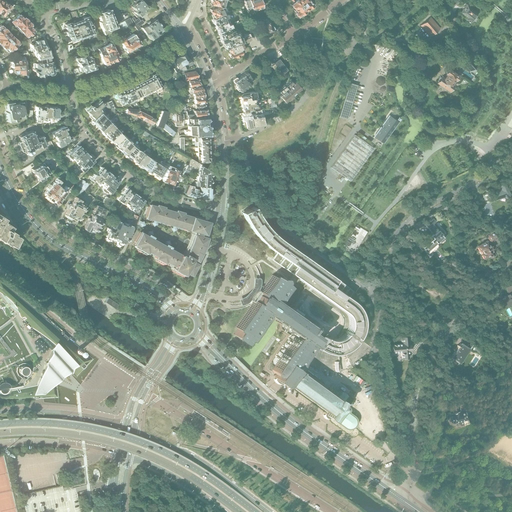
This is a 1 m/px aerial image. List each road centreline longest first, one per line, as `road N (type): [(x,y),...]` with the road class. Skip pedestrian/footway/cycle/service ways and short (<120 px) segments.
road 1 (residential): [(411,454),(374,352),(373,276),(407,221),(511,151)]
road 2 (primary): [(254,511),(140,441),(63,423),(0,423)]
road 3 (primary): [(0,432),(120,443),(174,466),(239,511)]
road 4 (residential): [(166,299),(159,284),(50,225),(28,201),(0,142)]
road 5 (residential): [(237,139),(292,110),(341,48),(412,0)]
road 6 (residential): [(411,454),(413,406),(434,345),(479,287),(511,269)]
road 7 (residential): [(332,511),(145,392)]
road 8 (residential): [(220,209),(137,182),(85,135),(69,91)]
road 9 (secondary): [(126,275),(45,235),(0,167)]
road 10 (secondary): [(259,394),(397,496)]
road 11 (primary): [(268,511),(212,469),(134,429)]
road 12 (residential): [(69,91),(114,77),(183,34)]
road 13 (primary): [(126,425),(60,411),(0,412)]
road 14 (primary): [(0,441),(119,453)]
